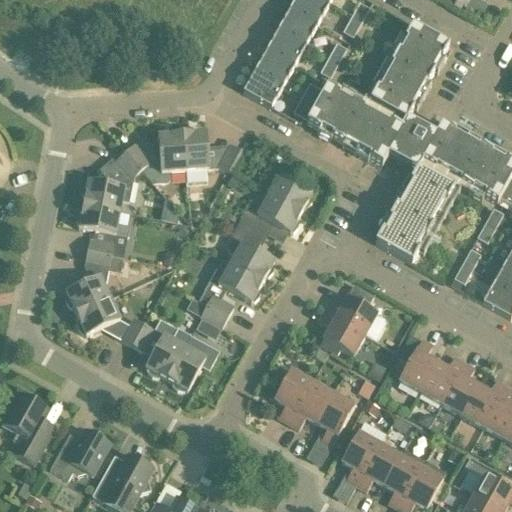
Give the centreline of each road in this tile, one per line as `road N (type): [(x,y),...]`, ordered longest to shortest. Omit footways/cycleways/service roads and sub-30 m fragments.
road 1 (residential): [(212,438),(172,428),(25,342),(65,108)]
road 2 (residential): [(349,256),(382,195),(205,100)]
road 3 (residential): [(212,438),(312,263),(349,256)]
road 4 (residential): [(511,351),(349,256)]
road 5 (residential): [(65,108),(205,100)]
road 6 (residential): [(511,135),(477,116),(472,104),(511,33)]
